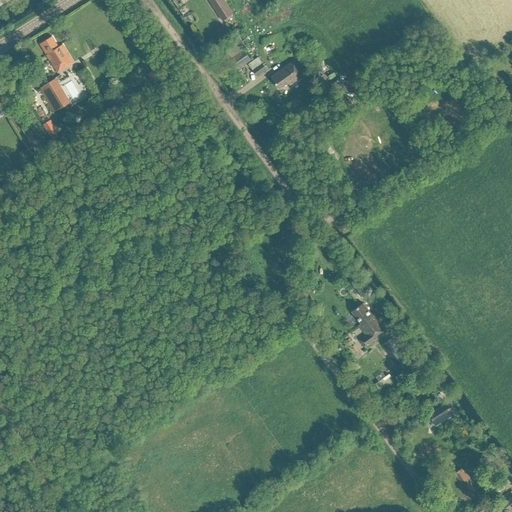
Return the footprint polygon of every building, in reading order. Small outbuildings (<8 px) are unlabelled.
[(209,0),(222,21),(232,14),(223,0),(209,0)] [(58,72),(74,62),(63,45),(59,47),(52,37),(40,44),(58,72)] [(244,50),(227,61),(234,71),(251,60),(244,50)] [(290,85),(303,75),(293,61),(271,77),(279,88),(288,82),(290,85)] [(257,77),(267,69),(262,63),(252,70),(257,77)] [(156,68),(149,72),(154,80),(161,75),(156,68)] [(55,111),(60,108),(59,107),(67,102),(68,103),(54,81),(55,82),(47,87),(46,85),(41,89),(55,111)] [(57,132),(50,120),(43,124),(50,136),(57,132)] [(364,296),(370,292),(361,279),(355,283),(364,296)] [(364,347),(387,331),(374,314),(372,315),(363,303),(352,311),(361,323),(359,325),(366,335),(359,340),(364,347)] [(399,351),(390,339),(382,344),(398,367),(406,362),(411,359),(404,348),(399,351)] [(389,374),(375,383),(380,390),(394,380),(389,374)] [(447,414),(452,411),(448,404),(427,417),(432,425),(441,419),(442,422),(450,418),(447,414)] [(466,495),(478,488),(466,470),(464,471),(461,468),(454,473),(461,482),(458,484),(466,495)] [(511,495),(501,502),(504,508),(511,502),(511,495)] [(490,511),(485,503),(471,511),(490,511)]
